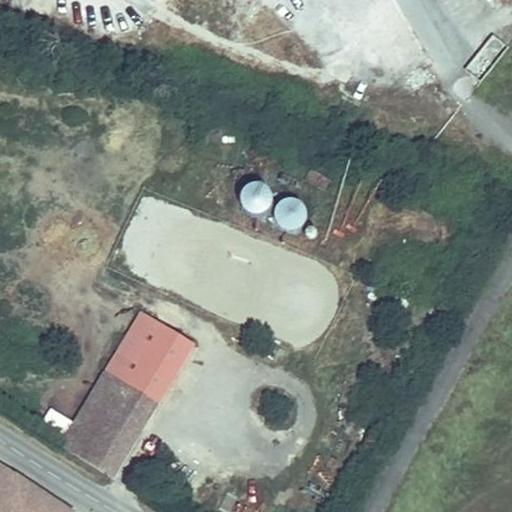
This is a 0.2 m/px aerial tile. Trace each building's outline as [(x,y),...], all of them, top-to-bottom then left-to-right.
[(487,6),(483,0),(469,0),(475,12),(487,6)] [(259,172),(260,185),(244,186),(246,215),(276,212),(272,171),(259,172)] [(272,215),(287,237),(313,219),(299,197),(272,215)] [(154,407),(193,338),(142,309),(102,380),(154,407)] [(81,415),(56,404),(37,438),(112,481),(154,407),(102,380),(81,415)] [(0,511),(66,511),(0,468),(0,511)]
